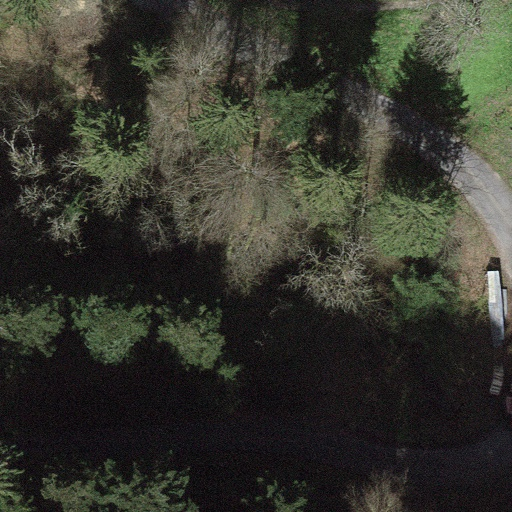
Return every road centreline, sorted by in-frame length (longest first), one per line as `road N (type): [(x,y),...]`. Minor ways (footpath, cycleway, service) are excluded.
road 1 (track): [(511,392),(505,414),(472,450),(414,454),(297,429),(0,453)]
road 2 (track): [(162,0),(405,131),(493,203),(511,241)]
